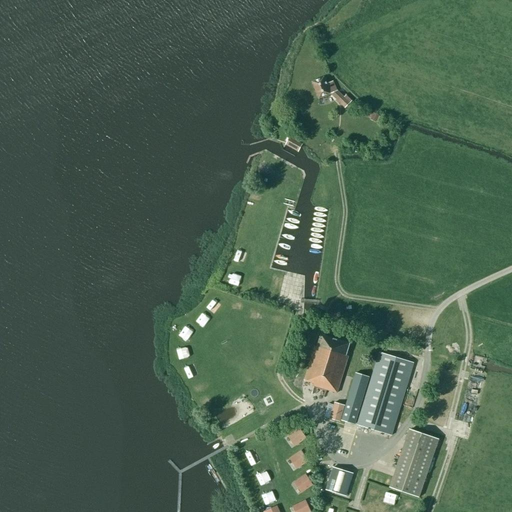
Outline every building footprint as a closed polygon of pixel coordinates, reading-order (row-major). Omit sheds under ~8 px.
[(330,94),(345,108),(349,103),(337,91),(333,81),(327,84),(324,77),(312,82),(318,99),(330,94)] [(379,115),(373,113),(371,112),(368,118),(370,119),(370,120),(375,123),(376,121),(378,122),(381,117),(379,116),(379,115)] [(302,144),(289,137),(285,145),(298,152),(302,144)] [(348,356),(346,355),(349,343),(320,335),(317,347),(314,346),(304,381),(311,383),(313,383),(312,386),(337,393),(348,356)] [(357,425),(391,436),(413,363),(379,353),(357,425)] [(183,367),(189,378),(199,373),(194,362),(183,367)] [(344,408),(340,420),(355,425),(369,377),(355,373),(344,408)] [(340,420),(344,408),(333,404),(328,421),(339,424),(340,420)] [(409,430),(390,488),(419,498),(438,440),(409,430)] [(297,433),(283,441),(289,451),(303,442),(297,433)] [(254,466),(260,463),(252,449),(246,452),(254,466)] [(309,462),(302,450),(288,460),(296,471),(309,462)] [(325,490),(346,496),(353,473),(332,467),(325,490)] [(312,488),(304,477),(292,485),(299,496),(312,488)] [(264,506),(276,502),(273,494),(262,499),(264,506)] [(308,511),(305,502),(291,508),(293,511),(308,511)]
